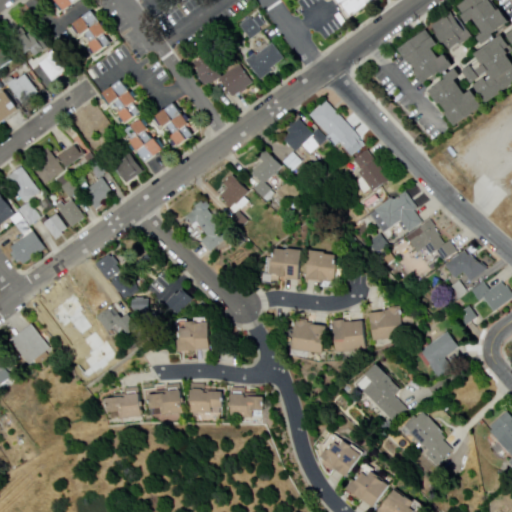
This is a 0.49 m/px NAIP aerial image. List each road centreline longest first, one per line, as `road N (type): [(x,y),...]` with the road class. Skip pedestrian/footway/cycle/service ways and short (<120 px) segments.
road 1 (residential): [(0,313),(426,0)]
road 2 (residential): [(511,380),(494,352),(511,327),(473,220),(327,71)]
road 3 (residential): [(242,309),(291,394),(317,477),(345,511)]
road 4 (residential): [(139,210),(242,309)]
road 5 (residential): [(242,309),(275,300),(341,303),(360,293),(364,277)]
road 6 (residential): [(279,373),(158,374)]
